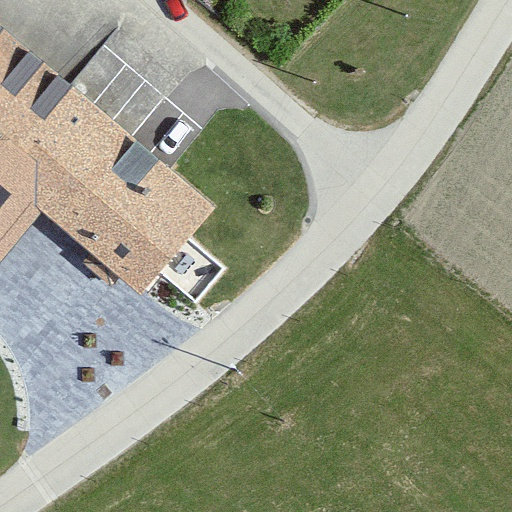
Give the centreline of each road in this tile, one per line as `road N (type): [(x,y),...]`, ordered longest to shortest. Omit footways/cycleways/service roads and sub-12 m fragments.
road 1 (unclassified): [(511,9),(385,202),(208,366),(0,511)]
road 2 (track): [(157,0),(385,202)]
